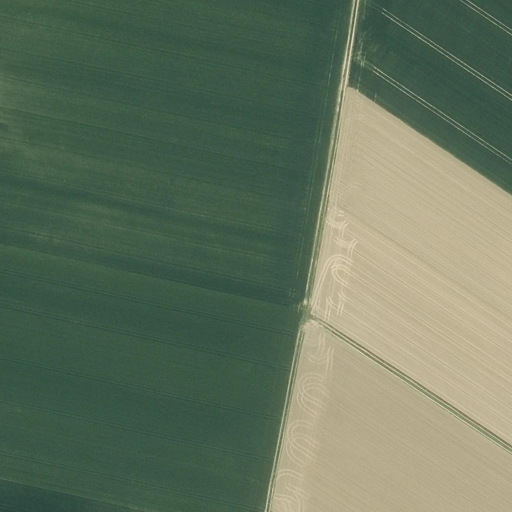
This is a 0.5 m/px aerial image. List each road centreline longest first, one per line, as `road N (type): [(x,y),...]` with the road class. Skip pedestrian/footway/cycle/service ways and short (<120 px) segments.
road 1 (track): [(356,0),(265,511)]
road 2 (track): [(304,313),(511,451)]
